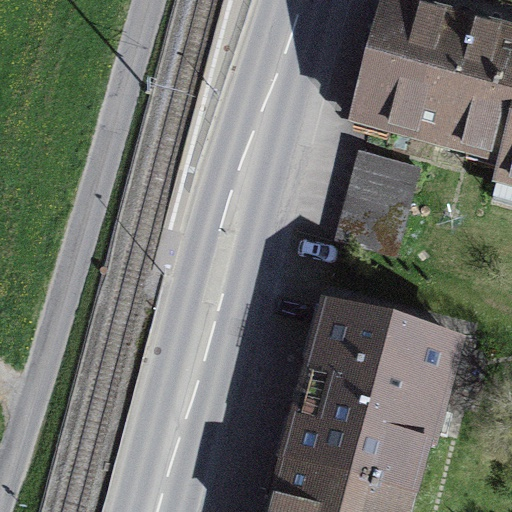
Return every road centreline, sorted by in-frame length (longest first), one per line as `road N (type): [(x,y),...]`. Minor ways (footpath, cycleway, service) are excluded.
road 1 (secondary): [(300,0),(159,511)]
road 2 (unclassified): [(153,0),(0,499)]
